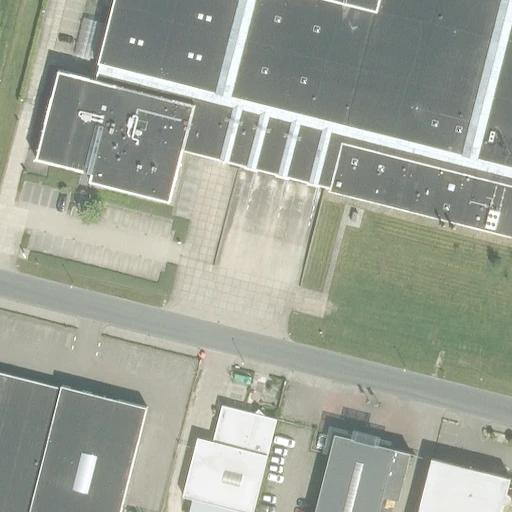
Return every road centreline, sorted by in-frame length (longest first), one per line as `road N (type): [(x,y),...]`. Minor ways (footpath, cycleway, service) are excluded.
road 1 (unclassified): [(511,413),(0,284)]
road 2 (unknown): [(60,0),(0,239)]
